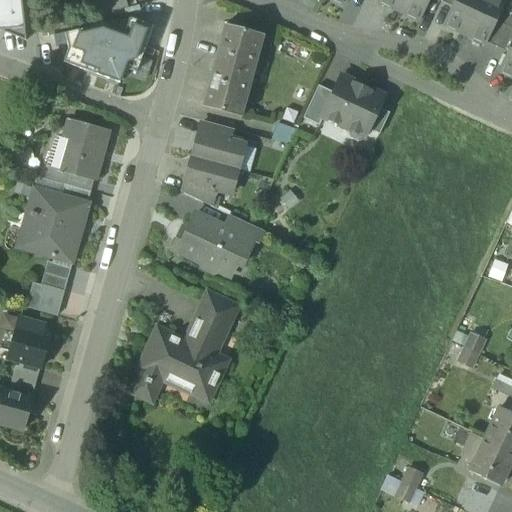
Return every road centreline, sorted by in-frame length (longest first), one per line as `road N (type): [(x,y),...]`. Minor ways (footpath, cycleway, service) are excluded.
road 1 (residential): [(185,0),(58,511)]
road 2 (residential): [(244,0),(511,115)]
